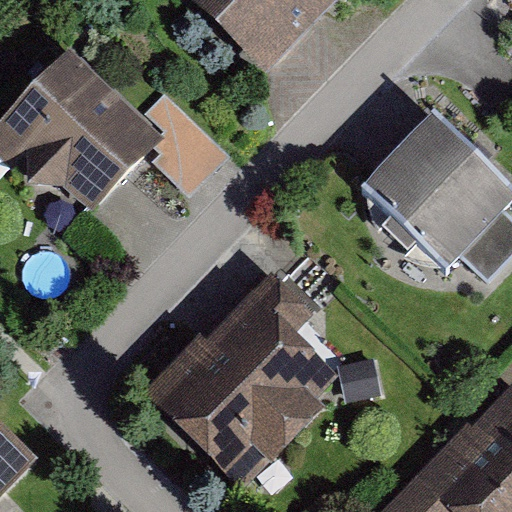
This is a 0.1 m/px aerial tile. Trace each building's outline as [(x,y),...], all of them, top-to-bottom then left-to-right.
[(357,0),(196,0),(280,80),(357,0)] [(94,227),(166,152),(71,60),(0,133),(0,163),(13,175),(29,170),(29,200),(66,197),(94,227)] [(511,184),(450,123),(374,200),(462,286),(475,272),(495,292),(511,274),(511,184)] [(360,382),(267,295),(160,409),(253,496),(360,382)] [(511,511),(511,397),(397,511),(511,511)] [(0,511),(3,511),(52,464),(0,413),(0,511)]
